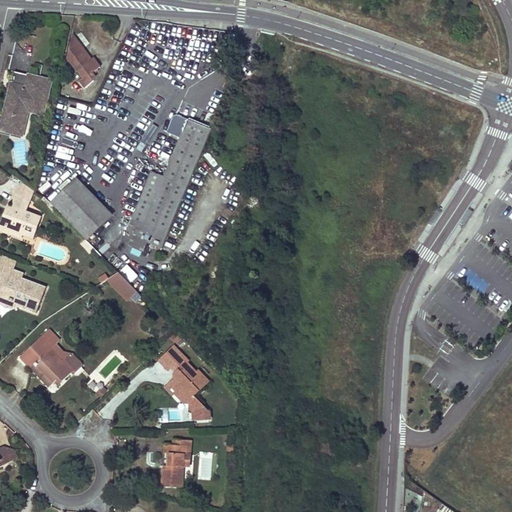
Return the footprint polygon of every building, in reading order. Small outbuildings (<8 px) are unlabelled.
[(85,84),(90,81),(95,78),(97,75),(95,72),(101,67),(94,57),(91,60),(85,64),(76,54),(83,49),(72,35),(67,56),(83,77),(81,78),(85,84)] [(85,64),(91,60),(83,49),(76,54),(85,64)] [(49,84),(13,75),(1,128),(22,133),(26,114),(27,110),(32,111),(31,115),(41,117),(49,84)] [(219,132),(188,119),(179,142),(164,135),(159,147),(174,153),(164,177),(152,172),(127,232),(133,235),(129,246),(144,252),(148,242),(163,248),(159,257),(170,262),(184,229),(172,224),(189,183),(192,176),(210,184),(230,137),(219,132)] [(22,133),(1,128),(0,131),(0,133),(21,138),(22,133)] [(236,134),(221,128),(219,132),(230,137),(234,139),(236,134)] [(210,184),(192,176),(189,183),(207,191),(210,184)] [(111,215),(77,178),(52,202),(87,239),(111,215)] [(23,184),(17,194),(28,202),(31,191),(23,184)] [(4,211),(0,223),(0,230),(10,234),(11,229),(21,233),(33,237),(40,216),(24,211),(28,202),(17,194),(14,193),(8,202),(14,205),(13,210),(15,211),(13,215),(4,211)] [(14,205),(8,202),(4,211),(13,215),(15,211),(13,210),(14,205)] [(92,252),(96,248),(88,240),(84,244),(92,252)] [(2,255),(0,259),(0,270),(12,274),(13,271),(17,261),(2,255)] [(186,314),(189,315),(192,316),(208,269),(198,265),(199,263),(188,259),(184,270),(177,293),(172,307),(187,313),(186,314)] [(128,265),(120,272),(130,283),(138,276),(128,265)] [(177,293),(184,270),(181,269),(173,291),(177,293)] [(36,313),(46,287),(22,278),(23,275),(13,271),(12,274),(0,270),(0,300),(1,301),(3,297),(21,304),(19,307),(36,313)] [(125,304),(137,294),(119,272),(107,281),(125,304)] [(177,293),(173,291),(168,306),(172,307),(177,293)] [(21,304),(3,297),(1,301),(0,300),(0,305),(2,307),(9,303),(19,307),(21,304)] [(222,323),(223,320),(223,318),(228,310),(220,306),(215,315),(214,319),(222,323)] [(61,340),(50,328),(41,337),(52,349),(55,346),(61,340)] [(20,357),(49,386),(54,381),(58,377),(62,380),(71,373),(74,376),(81,368),(82,366),(71,355),(62,354),(55,346),(52,349),(41,337),(20,357)] [(161,361),(166,366),(170,371),(173,368),(176,366),(180,370),(177,373),(179,378),(171,384),(179,391),(176,393),(186,403),(186,409),(192,410),(195,413),(196,420),(207,420),(207,407),(204,403),(198,398),(195,395),(209,381),(199,371),(197,372),(187,362),(189,361),(175,346),(161,361)] [(179,391),(171,384),(166,390),(172,397),(176,393),(179,391)] [(101,390),(96,395),(100,399),(107,393),(104,390),(101,390)] [(160,486),(182,487),(184,466),(185,455),(187,455),(188,446),(181,446),(181,441),(174,440),(173,445),(173,453),(168,453),(167,469),(162,468),(160,486)] [(190,467),(192,441),(181,441),(181,446),(188,446),(187,455),(185,455),(184,466),(190,467)] [(163,445),(163,452),(168,453),(173,453),(173,445),(163,445)] [(0,467),(6,464),(13,460),(5,446),(0,448),(0,467)] [(20,457),(15,448),(5,446),(13,460),(20,457)]
